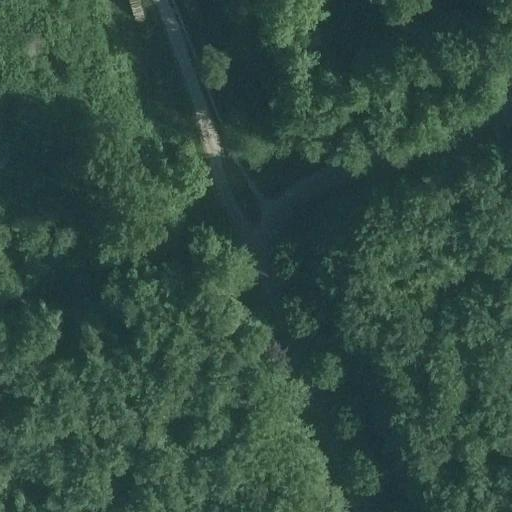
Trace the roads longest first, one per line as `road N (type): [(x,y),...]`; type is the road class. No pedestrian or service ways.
road 1 (unclassified): [(362,511),(260,251),(265,237),(272,219),(310,187),(511,107)]
road 2 (unknown): [(80,511),(167,417),(168,296),(176,269),(265,237)]
road 3 (track): [(265,237),(244,227),(225,191),(152,0)]
